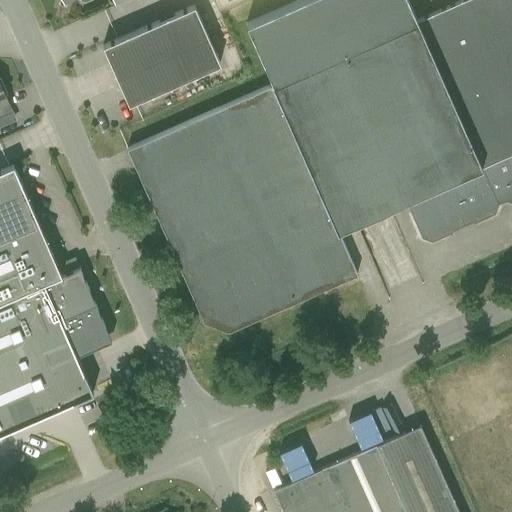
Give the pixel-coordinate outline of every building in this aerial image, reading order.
[(494,214),(498,204),(506,200),(511,202),(511,0),(461,0),(417,20),(408,0),(297,0),(246,23),(273,83),(126,148),(203,322),(228,332),(358,274),(338,230),(397,204),(400,211),(409,208),(422,237),(432,241),(452,232),(456,222),(464,219),(474,223),(494,214)] [(194,4),(103,44),(129,103),(220,63),(194,4)] [(0,113),(10,109),(5,97),(0,85),(0,113)] [(0,431),(90,393),(74,355),(110,339),(79,266),(60,274),(13,165),(0,169),(0,431)] [(458,511),(419,424),(340,460),(274,489),(284,511),(458,511)] [(302,440),(281,450),(294,478),(315,468),(302,440)]
